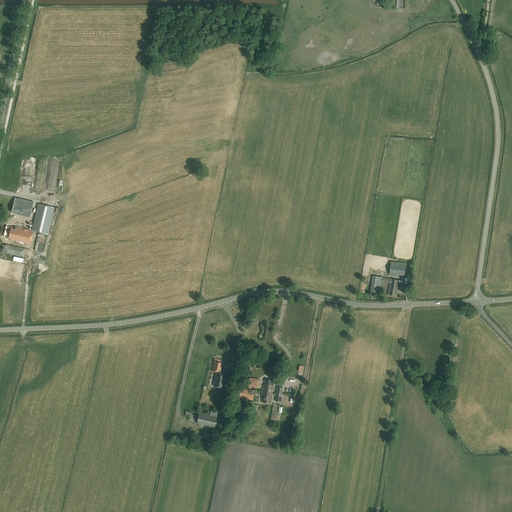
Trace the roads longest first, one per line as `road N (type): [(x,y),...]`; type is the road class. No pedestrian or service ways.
road 1 (tertiary): [(0,329),(137,320),(270,290),(370,305),(476,301)]
road 2 (unclassified): [(476,301),(496,116),(482,61),(452,0)]
road 3 (track): [(197,307),(178,405),(182,421),(196,429)]
road 4 (tertiary): [(0,118),(26,0)]
